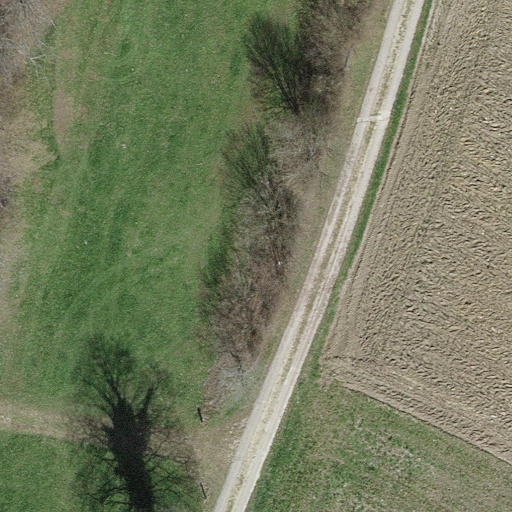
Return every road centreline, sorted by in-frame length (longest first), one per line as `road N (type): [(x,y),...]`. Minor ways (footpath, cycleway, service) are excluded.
road 1 (track): [(411,0),(226,511)]
road 2 (track): [(0,420),(131,444),(248,450)]
